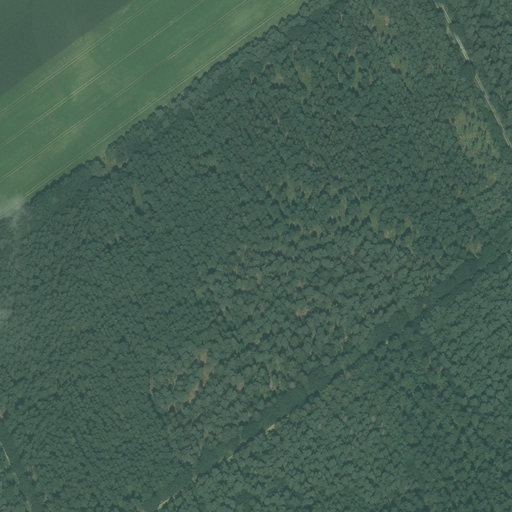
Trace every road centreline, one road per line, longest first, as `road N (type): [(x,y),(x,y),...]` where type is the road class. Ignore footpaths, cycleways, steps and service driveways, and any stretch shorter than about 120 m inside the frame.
road 1 (track): [(146,511),(511,247)]
road 2 (track): [(438,0),(511,147)]
